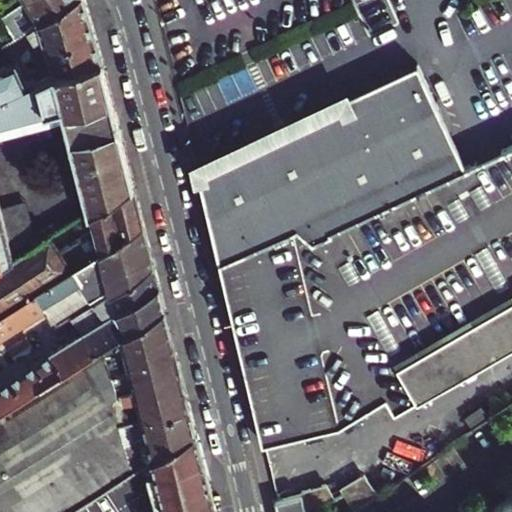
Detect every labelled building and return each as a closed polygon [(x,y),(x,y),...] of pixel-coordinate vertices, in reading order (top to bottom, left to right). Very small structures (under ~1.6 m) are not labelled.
[(22,0),(0,14),(0,47),(40,21),(72,0),(22,0)] [(102,59),(85,0),(72,0),(40,21),(47,32),(33,40),(39,65),(31,68),(27,60),(22,63),(31,84),(55,73),(102,59)] [(27,60),(23,52),(18,55),(19,58),(0,66),(0,97),(31,84),(22,63),(27,60)] [(134,181),(102,59),(55,73),(31,84),(0,97),(0,119),(63,103),(89,209),(90,208),(134,181)] [(195,166),(218,260),(244,249),(299,225),(311,241),(466,167),(417,65),(195,166)] [(511,144),(466,167),(311,241),(299,225),(244,249),(257,301),(231,313),(262,442),(265,441),(339,424),(386,396),(394,410),(511,344),(511,144)] [(50,282),(145,223),(134,181),(90,208),(96,227),(62,248),(52,232),(13,257),(0,265),(0,313),(0,314),(35,292),(50,282)] [(0,265),(13,257),(0,198),(0,265)] [(65,210),(71,220),(77,216),(71,206),(65,210)] [(111,287),(112,291),(155,265),(154,260),(145,223),(50,282),(35,292),(45,309),(52,320),(110,284),(111,287)] [(257,301),(244,249),(218,260),(231,313),(257,301)] [(118,310),(160,284),(155,265),(112,291),(73,316),(78,322),(83,319),(87,323),(109,309),(115,302),(118,310)] [(85,331),(97,350),(166,307),(160,284),(118,310),(85,331)] [(0,314),(11,331),(45,309),(35,292),(0,314)] [(49,380),(23,396),(0,410),(0,511),(69,511),(106,489),(136,470),(132,461),(125,444),(118,425),(190,405),(166,307),(97,350),(81,360),(65,370),(49,380)] [(0,338),(11,331),(0,314),(0,313),(0,338)] [(76,331),(81,327),(78,322),(73,316),(65,321),(69,328),(73,326),(76,331)] [(81,327),(87,323),(83,319),(78,322),(81,327)] [(65,321),(56,327),(61,334),(69,328),(65,321)] [(81,360),(97,350),(85,331),(84,332),(69,341),(81,360)] [(19,340),(23,347),(31,342),(27,335),(19,340)] [(10,346),(14,352),(23,347),(19,340),(17,341),(10,346)] [(81,360),(69,341),(53,351),(65,370),(81,360)] [(23,347),(26,353),(31,350),(35,347),(31,342),(23,347)] [(18,358),(26,353),(23,347),(14,352),(18,358)] [(65,370),(53,351),(38,361),(49,380),(65,370)] [(49,380),(38,361),(12,378),(23,396),(49,380)] [(0,410),(23,396),(12,378),(0,385),(0,410)] [(197,431),(190,405),(118,425),(125,444),(137,440),(143,458),(132,461),(136,470),(156,457),(197,431)] [(217,511),(197,431),(156,457),(169,511),(217,511)] [(340,489),(342,493),(353,511),(376,497),(363,475),(340,489)] [(302,492),(302,493),(307,511),(310,511),(334,498),(327,486),(302,492)] [(276,499),(278,511),(307,511),(302,493),(279,498),(276,499)] [(511,511),(511,495),(487,511),(511,511)]
